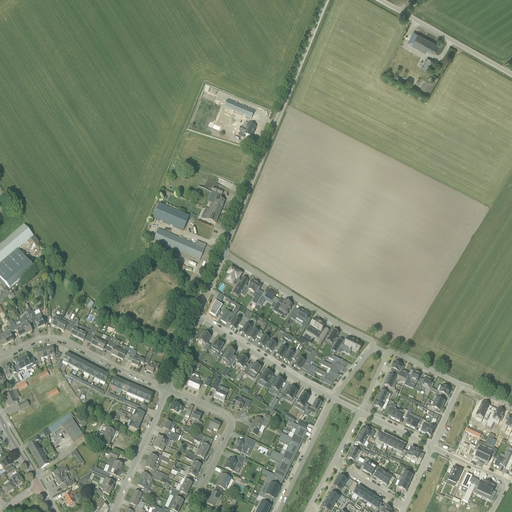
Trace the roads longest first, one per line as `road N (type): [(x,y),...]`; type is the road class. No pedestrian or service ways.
road 1 (unclassified): [(222,252),(326,0)]
road 2 (residential): [(166,390),(47,336),(0,358)]
road 3 (unclassified): [(373,347),(222,252)]
road 4 (residential): [(188,511),(229,421),(166,390)]
road 5 (residential): [(195,317),(333,399)]
road 6 (unclassified): [(511,75),(376,0)]
road 7 (unclassified): [(114,511),(166,390)]
road 8 (residential): [(277,511),(333,399)]
